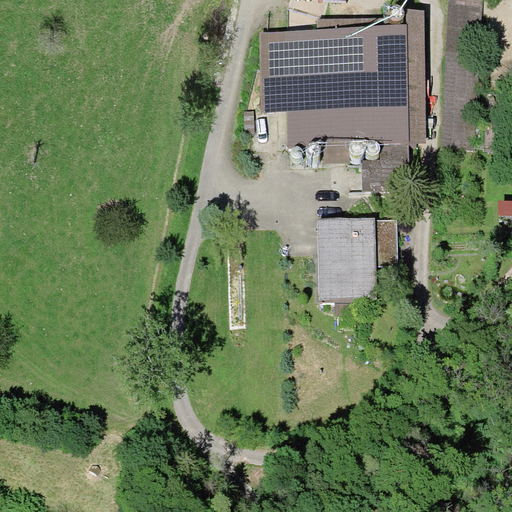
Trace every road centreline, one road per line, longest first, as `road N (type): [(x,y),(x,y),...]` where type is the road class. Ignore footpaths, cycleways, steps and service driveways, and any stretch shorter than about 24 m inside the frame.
road 1 (track): [(263,511),(191,435),(176,393),(174,354),(252,0)]
road 2 (track): [(511,244),(350,429),(299,459),(217,464)]
